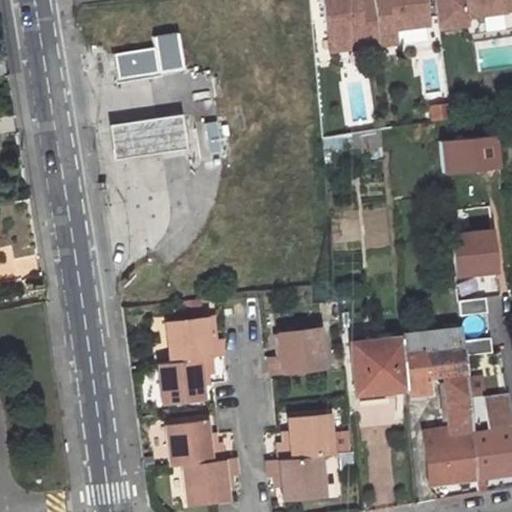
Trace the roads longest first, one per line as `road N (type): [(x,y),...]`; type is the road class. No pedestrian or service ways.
road 1 (tertiary): [(110,511),(33,0)]
road 2 (residential): [(236,345),(255,511)]
